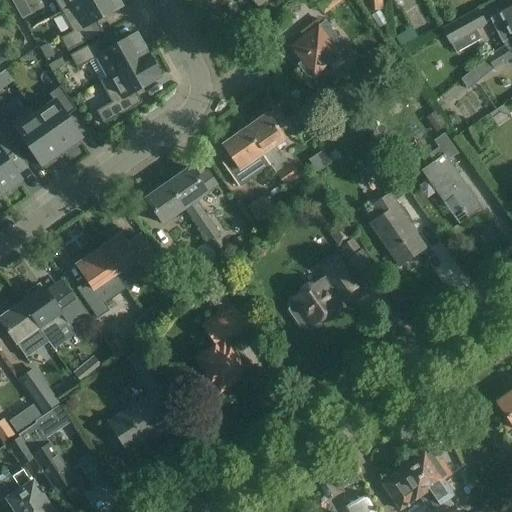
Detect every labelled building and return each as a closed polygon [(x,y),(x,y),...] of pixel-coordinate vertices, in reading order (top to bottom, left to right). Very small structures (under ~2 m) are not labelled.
[(54,0),(61,11),(81,0),(54,0)] [(117,0),(81,0),(61,11),(72,31),(60,38),(68,52),(103,32),(96,20),(121,6),(117,0)] [(313,0),(324,15),(344,0),(313,0)] [(485,57),(487,61),(504,48),(511,39),(511,4),(499,11),(501,15),(490,20),(495,29),(505,25),(509,34),(504,37),(507,41),(501,43),(503,47),(485,57)] [(477,9),(440,29),(450,46),(462,39),(467,47),(481,40),(476,31),(486,25),(477,9)] [(10,11),(15,30),(27,26),(23,13),(15,15),(13,10),(10,11)] [(325,21),(291,48),(313,77),(348,49),(325,21)] [(109,78),(148,56),(136,34),(112,48),(105,36),(70,55),(77,69),(89,62),(101,82),(109,78)] [(511,39),(504,48),(487,61),(493,70),(511,58),(511,39)] [(148,56),(109,78),(101,82),(112,102),(96,111),(104,124),(142,103),(136,91),(160,77),(148,56)] [(461,80),(466,89),(475,83),(469,73),(461,80)] [(36,115),(63,155),(81,142),(79,139),(81,137),(66,116),(76,109),(60,86),(49,94),(55,102),(36,115)] [(46,167),(63,155),(36,115),(31,107),(11,120),(9,116),(0,122),(0,128),(16,151),(26,144),(41,165),(43,163),(46,167)] [(257,123),(245,131),(262,155),(285,188),(298,179),(289,165),(287,166),(274,147),(284,140),(268,115),(266,117),(264,115),(256,121),(257,123)] [(0,192),(3,197),(21,184),(18,180),(20,179),(6,158),(16,151),(0,128),(0,192)] [(262,155),(245,131),(243,132),(242,130),(233,136),(235,138),(223,146),(240,171),(262,155)] [(480,209),(447,162),(447,161),(458,154),(444,134),(433,141),(438,148),(428,155),(433,163),(420,172),(442,203),(451,197),(466,219),(480,209)] [(372,165),(386,185),(397,177),(383,158),(372,165)] [(235,164),(221,173),(234,193),(248,184),(235,164)] [(179,177),(168,185),(185,210),(208,243),(220,235),(196,202),(207,195),(190,170),(188,171),(186,169),(178,175),(179,177)] [(162,225),(185,210),(168,185),(166,186),(164,184),(156,190),(157,192),(145,200),(162,225)] [(380,217),(370,224),(400,266),(424,248),(404,220),(406,218),(389,195),(372,207),(380,217)] [(266,217),(255,201),(246,207),(257,223),(266,217)] [(98,252),(114,275),(137,260),(147,276),(161,266),(140,237),(128,245),(121,236),(119,237),(117,235),(109,241),(110,243),(98,252)] [(361,251),(351,238),(347,242),(340,247),(349,260),(361,251)] [(76,267),(91,288),(80,295),(97,319),(119,304),(104,283),(114,275),(98,252),(97,252),(95,250),(87,256),(88,258),(76,267)] [(362,250),(361,251),(347,261),(363,282),(377,271),(362,250)] [(202,282),(200,279),(219,266),(208,251),(189,264),(188,262),(178,269),(191,289),(202,282)] [(327,277),(319,282),(319,281),(293,299),(296,302),(291,305),(290,312),(299,325),(306,326),(310,323),(312,326),(338,309),(331,299),(339,294),(341,298),(355,288),(337,261),(323,271),(327,277)] [(22,305),(38,329),(53,349),(61,343),(54,332),(79,314),(59,285),(46,294),(43,290),(41,291),(40,289),(31,295),(33,297),(22,305)] [(205,295),(217,312),(230,303),(218,286),(205,295)] [(11,312),(0,319),(0,321),(16,344),(38,329),(22,305),(19,306),(18,304),(9,310),(11,312)] [(201,325),(216,347),(198,360),(209,376),(200,382),(209,395),(218,389),(219,391),(244,373),(231,354),(236,351),(229,342),(248,329),(231,304),(201,325)] [(150,391),(164,383),(142,348),(126,358),(148,393),(150,391)] [(59,404),(34,369),(18,381),(43,416),(59,404)] [(511,390),(495,402),(511,426),(511,390)] [(174,424),(155,394),(109,423),(128,452),(174,424)] [(0,422),(0,439),(2,443),(14,435),(3,420),(0,422)] [(36,423),(27,429),(42,451),(33,456),(36,460),(56,493),(73,482),(36,423)] [(24,467),(36,460),(33,456),(42,451),(27,429),(17,435),(19,438),(9,444),(24,467)] [(409,464),(442,511),(445,511),(454,506),(439,483),(450,476),(440,461),(437,463),(429,450),(409,464)] [(427,511),(442,511),(409,464),(390,477),(390,478),(381,484),(399,510),(405,506),(406,508),(408,506),(407,505),(418,498),(427,511)] [(9,500),(16,511),(50,511),(33,485),(31,486),(22,471),(0,485),(0,497),(4,503),(9,500)]
